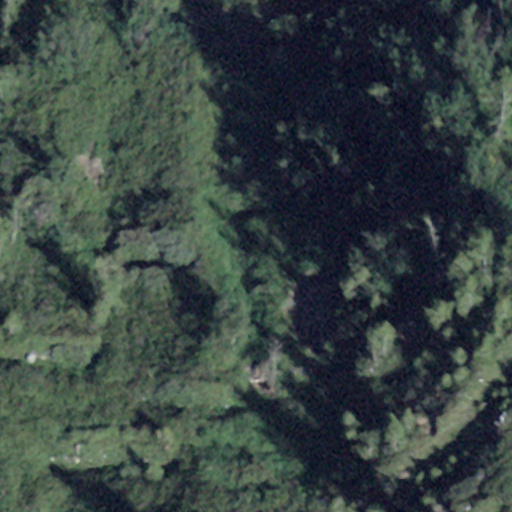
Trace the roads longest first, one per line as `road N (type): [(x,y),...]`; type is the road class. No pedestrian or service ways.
road 1 (track): [(511,389),(342,511)]
road 2 (track): [(171,0),(236,10),(310,0)]
